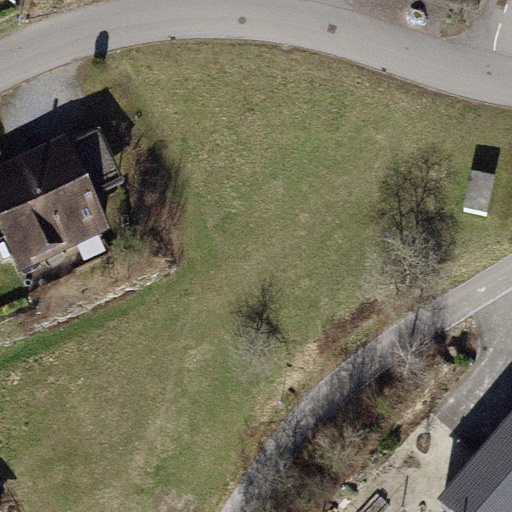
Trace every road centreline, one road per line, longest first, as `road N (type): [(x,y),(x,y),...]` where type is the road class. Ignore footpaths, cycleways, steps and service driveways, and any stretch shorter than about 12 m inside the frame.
road 1 (residential): [(511,271),(407,336),(338,391),(273,459),(240,511)]
road 2 (residential): [(0,71),(150,18),(260,17)]
road 3 (residential): [(260,17),(499,78)]
